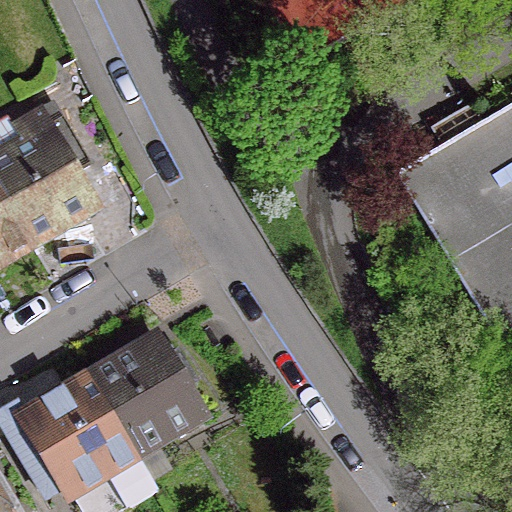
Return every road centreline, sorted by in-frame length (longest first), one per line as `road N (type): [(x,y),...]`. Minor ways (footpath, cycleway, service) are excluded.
road 1 (residential): [(420,511),(232,221)]
road 2 (residential): [(0,360),(232,221)]
road 3 (residential): [(232,221),(118,0)]
